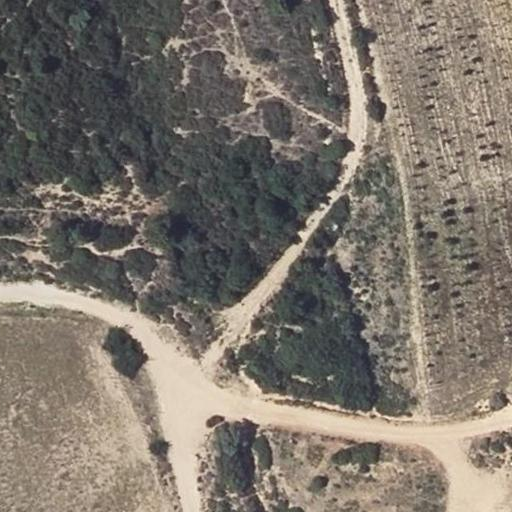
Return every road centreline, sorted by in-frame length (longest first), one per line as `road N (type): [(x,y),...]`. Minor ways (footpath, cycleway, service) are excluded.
road 1 (track): [(328,0),(351,79),(337,184),(186,399),(181,456),(192,511)]
road 2 (track): [(0,302),(69,298),(136,333),(186,399),(326,425),(425,429),(511,413)]
